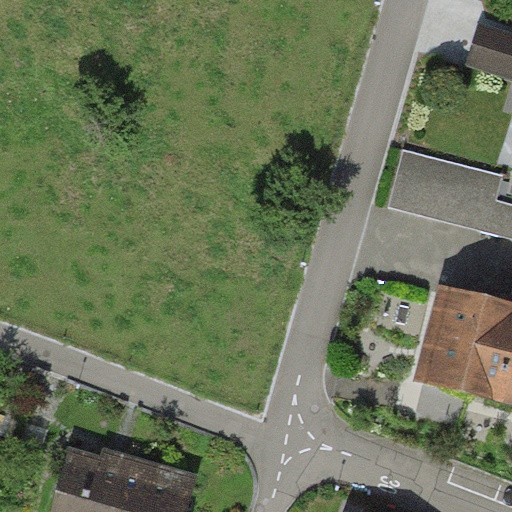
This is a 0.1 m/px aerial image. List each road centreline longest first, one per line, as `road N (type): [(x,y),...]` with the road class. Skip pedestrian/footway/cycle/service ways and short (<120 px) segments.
road 1 (residential): [(409,0),(294,405),(300,440)]
road 2 (residential): [(300,440),(255,435),(0,337)]
road 3 (residential): [(496,511),(300,440)]
